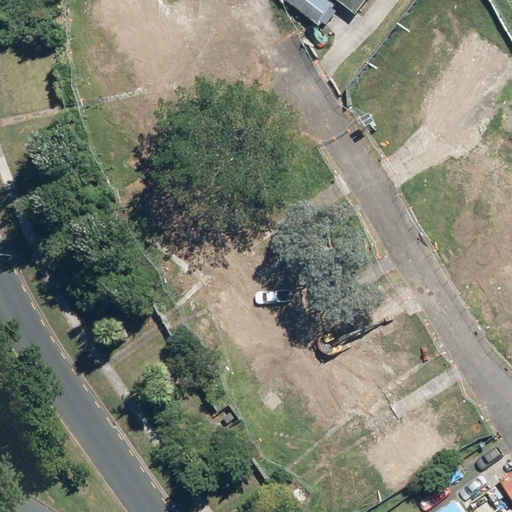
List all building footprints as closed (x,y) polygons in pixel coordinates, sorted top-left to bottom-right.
[(166,0),(103,0),(100,3),(157,84),(203,52),(166,0)] [(227,0),(235,13),(258,0),(227,0)] [(344,3),(339,0),(293,0),(326,26),(344,3)] [(352,0),(367,12),(376,0),(352,0)] [(511,49),(478,26),(423,110),(474,144),(511,87),(511,49)] [(221,189),(168,228),(203,275),(198,279),(209,294),(228,280),(240,298),(220,313),(251,355),(316,307),(285,265),(264,280),(243,250),(252,243),(245,233),(250,229),(221,189)] [(511,263),(503,269),(511,283),(511,263)] [(363,336),(299,381),(332,428),(363,407),(384,436),(365,450),(398,495),(457,453),(423,404),(403,418),(384,390),(395,382),(363,336)] [(294,338),(252,363),(263,381),(305,355),(294,338)]
